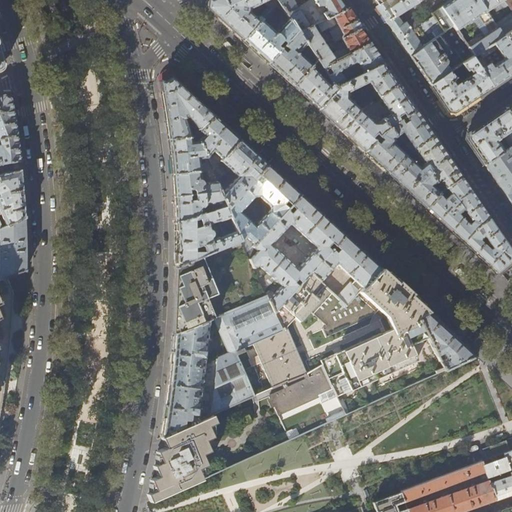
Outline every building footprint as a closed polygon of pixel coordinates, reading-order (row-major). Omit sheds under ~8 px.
[(277,2),(276,0),(208,0),(207,8),(220,20),(228,27),(242,41),(277,2)] [(276,0),(277,2),(288,18),(289,19),(297,31),(298,33),(346,9),(339,0),(276,0)] [(405,12),(418,3),(415,0),(387,0),(378,6),(376,8),(389,27),(400,43),(409,57),(453,25),(440,7),(440,8),(430,14),(432,16),(423,22),(421,23),(415,16),(402,25),(399,20),(396,17),(405,12)] [(451,0),(440,7),(453,25),(456,30),(484,11),(476,0),(451,0)] [(511,0),(476,0),(484,11),(485,12),(491,8),(494,12),(501,7),(503,9),(507,7),(511,13),(493,24),(502,36),(511,29),(511,0)] [(286,19),(288,18),(277,2),(242,41),(254,51),(267,63),(297,31),(289,19),(275,34),(270,30),(283,16),(286,19)] [(362,28),(354,16),(348,8),(346,9),(298,33),(316,60),(321,67),(369,43),(360,30),(362,28)] [(476,53),(502,36),(493,24),(486,14),(474,22),(484,37),(481,39),(480,37),(478,38),(478,36),(466,44),(471,51),(474,55),(476,53)] [(446,67),(448,56),(454,52),(462,63),(469,58),(470,58),(474,55),(471,51),(466,44),(456,30),(453,25),(409,57),(419,71),(429,85),(449,72),(446,67)] [(511,29),(502,36),(511,49),(511,29)] [(316,60),(298,33),(297,31),(267,63),(280,75),(292,86),(316,60)] [(511,49),(502,36),(476,53),(479,58),(473,62),(491,87),(508,75),(511,72),(511,49)] [(376,53),(369,43),(321,67),(324,72),(331,83),(335,88),(345,83),(339,72),(339,70),(354,63),(357,64),(363,74),(383,64),(376,53)] [(470,58),(469,58),(462,63),(460,64),(465,72),(468,70),(471,75),(455,85),(452,81),(454,79),(449,72),(429,85),(440,100),(447,111),(453,112),(473,99),(491,87),(473,62),(470,58)] [(324,72),(321,67),(316,60),(292,86),(306,99),(318,110),(336,90),(335,88),(331,83),(327,86),(319,78),(324,72)] [(383,64),(363,74),(345,83),(335,88),(336,90),(318,110),(329,120),(341,131),(359,110),(346,98),(346,93),(368,82),(378,97),(397,84),(390,74),(383,64)] [(199,131),(214,116),(192,96),(171,77),(164,80),(160,82),(165,111),(166,121),(169,140),(192,137),(191,135),(188,135),(183,115),(184,115),(186,114),(186,116),(199,131)] [(397,84),(378,97),(390,114),(378,123),(373,123),(359,110),(341,131),(352,141),(364,152),(380,134),(415,110),(405,96),(397,84)] [(0,143),(0,145),(0,144),(0,163),(20,161),(15,132),(15,130),(10,99),(3,95),(1,96),(0,96),(0,143)] [(510,147),(511,145),(511,120),(504,108),(485,121),(467,133),(466,139),(474,150),(484,165),(503,152),(496,141),(503,136),(510,147)] [(413,149),(432,136),(423,122),(415,110),(380,134),(364,152),(375,163),(387,173),(404,155),(407,153),(413,149)] [(212,169),(239,139),(226,127),(214,116),(199,131),(195,137),(212,169)] [(413,149),(422,160),(418,163),(407,153),(404,155),(387,173),(406,190),(425,208),(440,192),(461,177),(446,156),(432,136),(413,149)] [(212,169),(195,137),(192,137),(169,140),(169,141),(171,158),(172,175),(211,170),(212,169)] [(253,152),(239,139),(212,169),(211,170),(216,182),(228,169),(236,176),(220,193),(225,207),(226,209),(267,165),(253,152)] [(511,145),(510,147),(503,152),(484,165),(496,182),(511,205),(511,145)] [(0,163),(0,228),(24,217),(24,211),(23,195),(23,188),(22,177),(21,171),(20,161),(0,163)] [(246,252),(299,194),(280,177),(267,165),(226,209),(240,240),(246,252)] [(174,197),(219,191),(216,182),(211,170),(172,175),(173,183),(174,197)] [(496,273),(511,259),(511,252),(500,235),(469,190),(461,177),(440,192),(425,208),(457,237),(491,268),(496,273)] [(220,193),(219,191),(174,197),(175,213),(175,221),(202,213),(201,207),(202,206),(203,205),(204,204),(204,206),(211,205),(213,211),(225,207),(220,193)] [(309,272),(343,235),(331,223),(312,206),(299,194),(246,252),(263,289),(272,278),(280,286),(273,293),(269,290),(264,292),(265,295),(273,311),(309,272)] [(226,209),(225,207),(213,211),(202,213),(175,221),(176,241),(176,267),(240,240),(226,209)] [(26,270),(25,255),(25,229),(24,217),(0,228),(0,279),(7,277),(26,270)] [(362,252),(343,235),(309,272),(319,281),(335,263),(354,280),(351,284),(349,282),(336,296),(345,305),(379,268),(362,252)] [(263,289),(246,252),(240,240),(176,267),(176,284),(175,297),(178,304),(175,305),(177,312),(175,313),(178,323),(174,325),(176,331),(173,333),(173,334),(209,319),(213,318),(265,295),(264,292),(263,289)] [(336,296),(319,281),(309,272),(273,311),(282,331),(252,344),(271,389),(304,374),(305,374),(286,327),(295,318),(299,322),(309,311),(325,326),(322,330),(326,338),(373,315),(378,309),(385,316),(387,331),(320,362),(322,365),(321,365),(336,397),(416,361),(408,345),(426,336),(416,317),(427,311),(421,306),(411,297),(379,268),(345,305),(336,296)] [(11,324),(12,296),(12,290),(9,283),(7,277),(0,279),(0,412),(4,389),(8,363),(10,334),(11,324)] [(282,331),(273,311),(265,295),(213,318),(228,354),(234,352),(252,344),(282,331)] [(450,332),(427,311),(416,317),(426,336),(436,356),(441,354),(443,356),(443,359),(439,361),(444,370),(475,355),(450,332)] [(209,319),(173,334),(173,339),(172,351),(171,359),(169,376),(168,384),(200,391),(203,365),(209,319)] [(234,352),(228,354),(203,365),(200,391),(168,384),(167,396),(164,417),(163,424),(160,437),(211,415),(253,397),(234,352)] [(321,365),(305,374),(304,374),(271,389),(266,391),(285,433),(273,438),(276,445),(344,414),(336,397),(321,365)] [(238,419),(242,427),(253,422),(248,410),(238,414),(240,418),(238,419)] [(211,415),(160,437),(165,447),(159,450),(157,451),(163,461),(155,464),(160,475),(152,478),(156,489),(148,493),(152,500),(200,479),(196,469),(204,465),(200,455),(207,451),(203,441),(211,437),(206,427),(214,423),(211,415)] [(511,450),(503,454),(505,458),(509,470),(510,473),(511,478),(511,450)] [(505,458),(482,466),(486,478),(509,470),(505,458)] [(482,466),(481,462),(400,492),(404,502),(478,475),(481,483),(407,509),(407,511),(460,511),(480,505),(494,500),(488,484),(486,478),(482,466)] [(506,477),(488,484),(494,500),(507,496),(511,493),(511,478),(510,473),(505,474),(506,477)] [(400,492),(386,497),(373,502),(376,511),(377,511),(380,511),(407,511),(407,509),(404,502),(400,492)]
